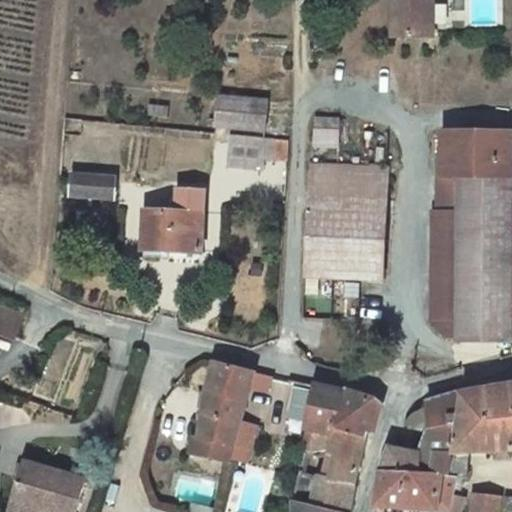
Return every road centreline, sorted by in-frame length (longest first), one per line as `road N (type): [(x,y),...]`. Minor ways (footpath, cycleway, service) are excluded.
road 1 (residential): [(394,391),(135,331),(0,278)]
road 2 (track): [(286,367),(300,0)]
road 3 (track): [(60,0),(34,295)]
road 4 (residential): [(394,391),(362,511)]
road 5 (residential): [(511,367),(394,391)]
